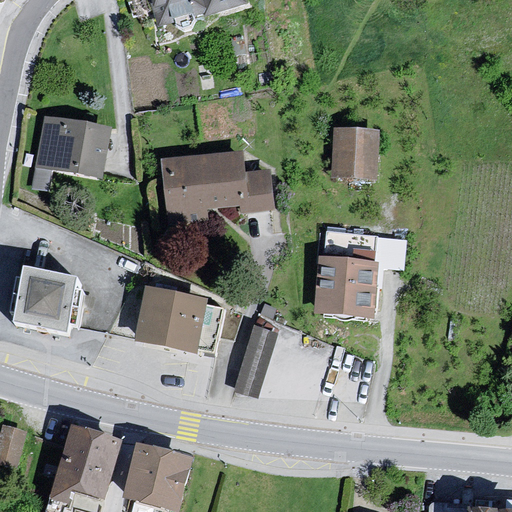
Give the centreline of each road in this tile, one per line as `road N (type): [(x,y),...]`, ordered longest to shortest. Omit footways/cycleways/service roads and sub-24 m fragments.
road 1 (tertiary): [(0,378),(213,429),(511,463)]
road 2 (unknown): [(387,185),(375,450)]
road 3 (unknown): [(262,218),(265,284),(213,429)]
road 4 (residential): [(0,134),(15,46),(42,0)]
